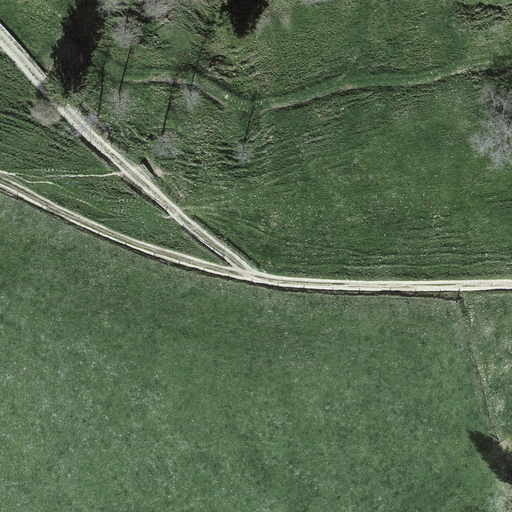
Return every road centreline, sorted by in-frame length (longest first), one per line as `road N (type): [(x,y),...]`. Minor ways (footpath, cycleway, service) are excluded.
road 1 (track): [(0,41),(254,281)]
road 2 (track): [(0,186),(136,251),(254,281)]
road 3 (track): [(254,281),(371,293),(511,289)]
